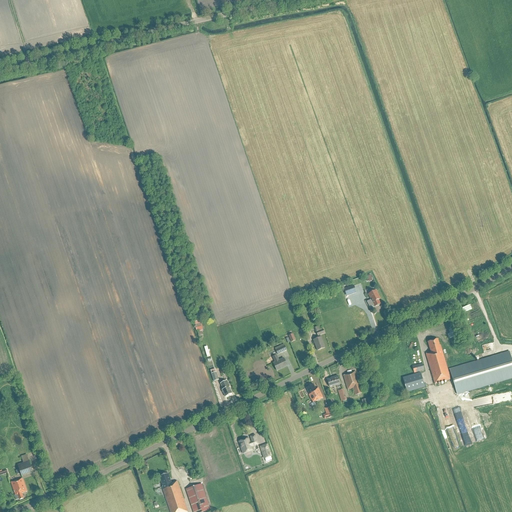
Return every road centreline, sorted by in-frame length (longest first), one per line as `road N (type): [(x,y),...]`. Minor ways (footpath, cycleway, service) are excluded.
road 1 (tertiary): [(15,511),(511,268)]
road 2 (tertiary): [(0,70),(287,0)]
